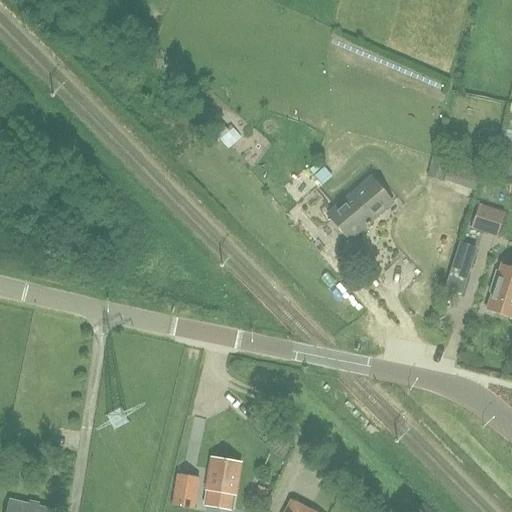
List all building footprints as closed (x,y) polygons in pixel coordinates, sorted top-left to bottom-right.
[(511,175),(511,162),(505,162),(503,174),(511,175)] [(481,175),(451,164),(445,181),(474,192),(481,175)] [(348,239),(392,202),(371,178),(327,215),(348,239)] [(479,204),(472,228),(497,236),(504,213),(479,204)] [(486,311),(511,318),(511,268),(501,265),(497,278),(494,277),(489,292),(492,293),(486,311)] [(218,493),(235,495),(241,463),(211,458),(206,491),(204,504),(216,506),(218,493)] [(201,479),(178,476),(172,507),(195,511),(201,479)] [(53,511),(54,511),(9,501),(6,511),(53,511)] [(309,511),(291,502),(285,511),(309,511)]
